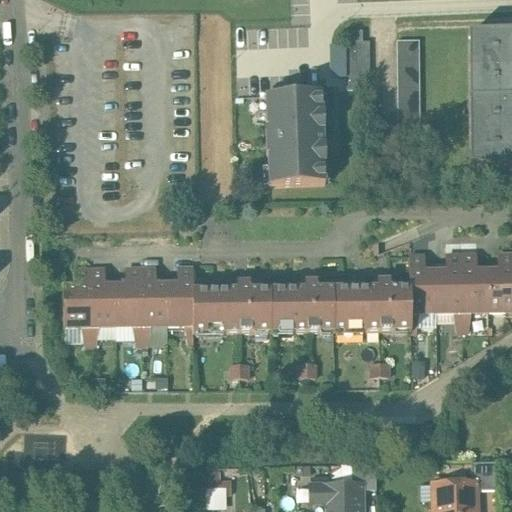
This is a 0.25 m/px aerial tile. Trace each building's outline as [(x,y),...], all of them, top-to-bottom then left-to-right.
[(361,32),(346,32),(346,42),(361,42),(361,32)] [(466,37),(467,103),(511,102),(511,81),(511,36),(466,37)] [(347,91),(368,90),(368,42),(361,42),(346,42),(347,91)] [(394,42),(395,97),(395,137),(420,137),(419,42),(394,42)] [(297,89),(298,97),(315,97),(314,88),(297,89)] [(315,97),(298,97),(265,99),(266,129),(266,130),(265,130),(266,157),(267,158),(268,189),(324,186),(323,167),(324,166),(324,150),(324,149),(323,149),(322,135),(322,134),(323,134),(323,117),(321,116),(321,97),(315,97)] [(511,168),(511,102),(467,103),(469,170),(511,168)] [(486,273),(486,315),(511,314),(511,256),(496,256),(497,273),(486,273)] [(424,274),(424,257),(408,257),(408,291),(409,333),(415,335),(418,316),(435,315),(435,302),(434,274),(424,274)] [(460,257),(445,257),(445,273),(434,274),(435,302),(435,315),(452,315),(455,334),(461,334),(460,257)] [(467,334),(469,315),(486,315),(486,273),(475,273),(475,257),(460,257),(461,334),(467,334)] [(135,348),(141,348),(140,270),(125,271),(125,287),(115,287),(115,329),(132,329),(135,348)] [(147,348),(149,329),(166,329),(166,286),(155,286),(155,270),(140,270),(141,348),(147,348)] [(192,347),(192,336),(192,294),(191,270),(176,270),(177,286),(166,286),(166,329),(183,329),(186,347),(192,347)] [(83,349),(90,349),(88,271),(73,271),(73,288),(62,288),(63,330),(80,330),(83,349)] [(95,348),(98,330),(115,329),(115,287),(104,287),(103,271),(88,271),(90,349),(95,348)] [(269,293),(269,335),(332,334),(332,292),(316,292),(316,284),(304,284),(304,293),(269,293)] [(388,292),(388,284),(377,284),(377,292),(332,292),(332,334),(409,333),(408,291),(388,292)] [(192,336),(223,335),(269,335),(269,293),(249,293),(249,285),(236,285),(236,293),(192,294),(192,336)] [(387,366),(374,366),(373,366),(370,367),(370,379),(387,379),(387,366)] [(314,380),(314,376),(314,367),(297,367),(297,380),(314,380)] [(247,368),(237,368),(229,368),(230,381),(247,380),(247,368)] [(494,464),(491,464),(470,465),(471,484),(475,484),(475,492),(495,492),(494,465),(494,464)] [(361,493),(366,493),(367,493),(375,493),(374,467),(350,467),(351,487),(361,487),(361,493)] [(475,511),(475,485),(433,486),(433,504),(428,504),(428,509),(433,509),(433,511),(475,511)] [(211,486),(211,509),(227,509),(228,487),(211,486)] [(309,508),(310,508),(324,508),(324,511),(361,511),(361,487),(309,488),(309,508)]
